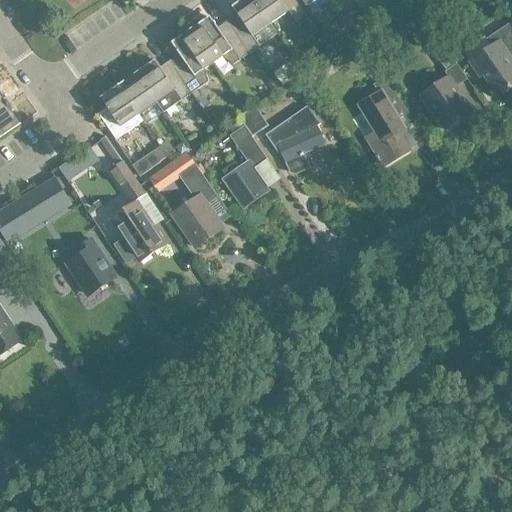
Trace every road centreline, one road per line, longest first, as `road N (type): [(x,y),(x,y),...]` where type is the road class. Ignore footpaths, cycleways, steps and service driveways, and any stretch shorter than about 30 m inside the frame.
road 1 (unclassified): [(6,478),(511,179)]
road 2 (residential): [(170,0),(44,86)]
road 3 (residential): [(0,185),(62,143),(68,122),(44,86)]
